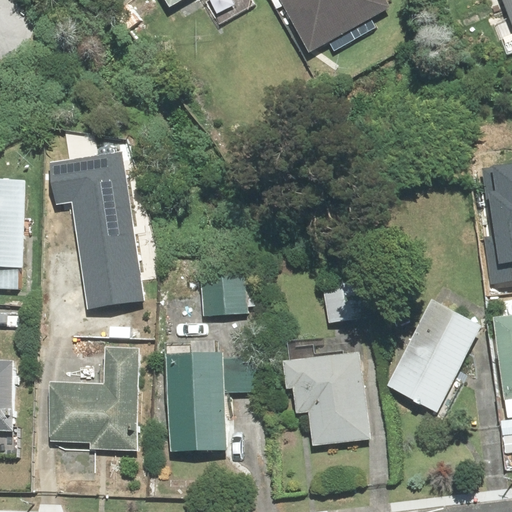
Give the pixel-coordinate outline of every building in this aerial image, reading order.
[(173,0),(180,11),(198,0),(173,0)] [(287,0),(313,48),(398,3),(396,0),(287,0)] [(79,200),(96,315),(156,306),(132,148),(56,159),(63,203),(79,200)] [(483,238),(490,288),(511,285),(511,169),(486,173),(495,236),(483,238)] [(0,176),(0,289),(34,291),(38,178),(0,176)] [(260,271),(207,270),(207,314),(259,315),(260,271)] [(374,285),(333,287),(334,324),(375,323),(374,285)] [(511,290),(501,291),(508,414),(511,414),(511,290)] [(442,296),(394,385),(445,412),(493,323),(442,296)] [(271,347),(176,345),(174,453),(236,454),(237,394),(270,395),(271,347)] [(145,452),(149,349),(116,348),(115,383),(56,380),(53,448),(145,452)] [(371,349),(290,353),(292,391),(301,391),(302,414),(317,413),(319,445),(376,442),(371,349)] [(26,361),(0,360),(0,429),(24,430),(26,361)]
